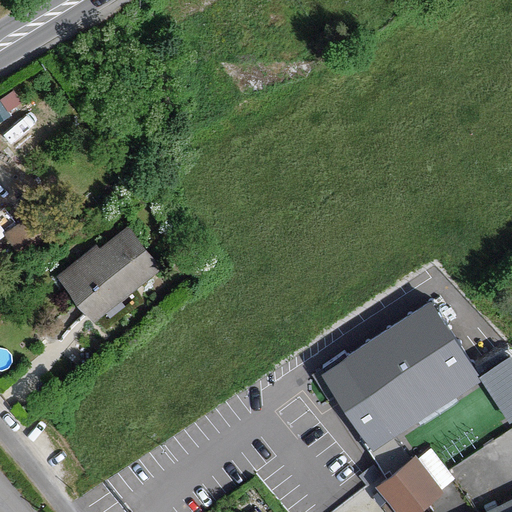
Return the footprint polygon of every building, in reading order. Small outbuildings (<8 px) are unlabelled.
[(2,131),(20,155),(69,120),(51,95),(2,131)] [(43,250),(64,234),(68,231),(52,210),(13,237),(30,260),(36,255),(40,260),(47,256),(43,250)] [(99,255),(70,277),(93,307),(123,285),(125,288),(156,264),(130,231),(99,255)] [(66,271),(70,277),(99,255),(94,249),(66,271)] [(437,306),(351,359),(390,422),(476,370),(437,306)] [(511,415),(511,347),(481,368),(511,415)] [(412,511),(440,489),(416,458),(382,485),(403,511),(412,511)]
